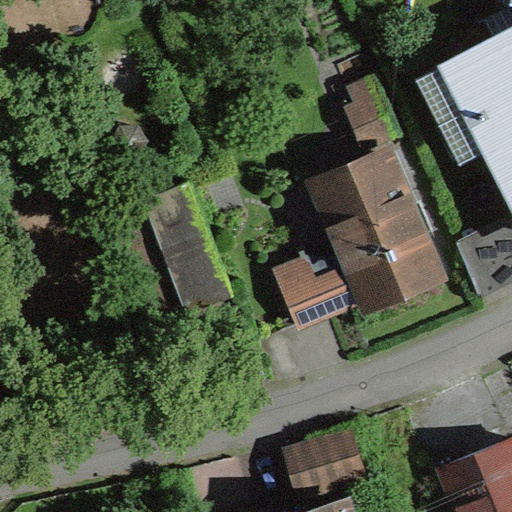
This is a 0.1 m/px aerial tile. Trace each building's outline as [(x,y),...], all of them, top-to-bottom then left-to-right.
[(511,44),(457,71),(493,143),(507,137),(511,133),(511,44)] [(376,76),(351,87),(373,137),(398,126),(376,76)] [(388,153),(317,183),(352,263),(365,293),(369,303),(440,272),(388,153)] [(232,293),(187,178),(143,196),(157,231),(187,310),(232,293)] [(157,231),(143,196),(113,207),(127,242),(133,240),(157,231)] [(511,227),(508,219),(459,245),(479,289),(511,270),(511,227)] [(157,231),(133,240),(163,320),(187,310),(157,231)] [(329,310),(315,279),(306,257),(279,268),(302,321),(329,310)] [(315,279),(329,310),(365,293),(352,263),(315,279)] [(349,435),(293,453),(304,487),(360,469),(349,435)] [(511,511),(511,445),(508,437),(440,466),(460,511),(511,511)] [(348,511),(344,497),(296,511),(348,511)]
